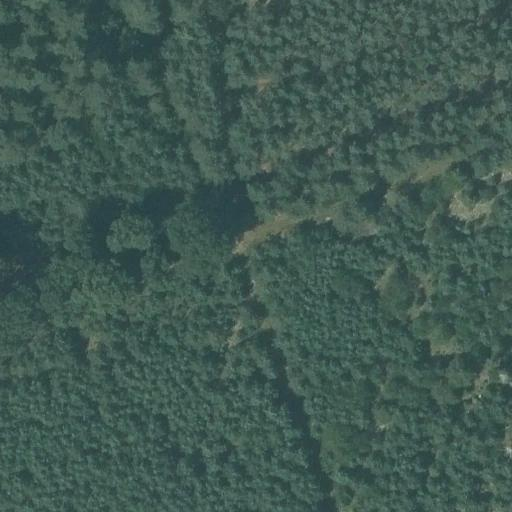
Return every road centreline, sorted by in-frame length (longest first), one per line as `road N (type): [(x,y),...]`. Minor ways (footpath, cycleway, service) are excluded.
road 1 (track): [(511,140),(227,243),(330,511)]
road 2 (unknown): [(220,213),(0,291)]
